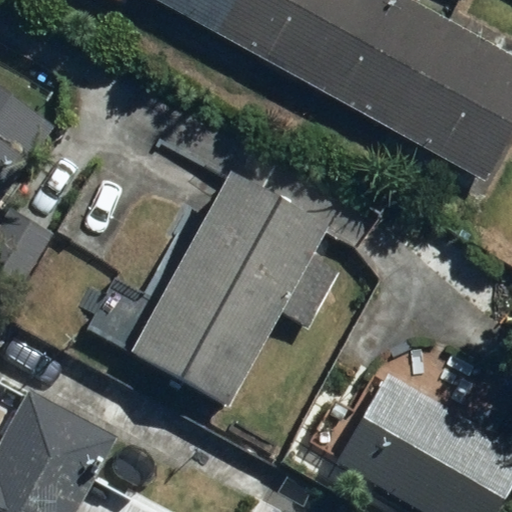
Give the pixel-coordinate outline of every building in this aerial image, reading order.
[(511,64),(389,0),(121,0),(478,187),(511,121),(511,64)] [(0,111),(0,190),(39,144),(0,111)] [(123,365),(221,418),(275,318),(310,337),(340,282),(301,261),(316,234),(222,183),(123,365)] [(48,235),(9,211),(0,224),(0,262),(22,276),(48,235)] [(511,457),(383,384),(329,480),(385,511),(496,511),(511,485),(511,457)] [(0,511),(71,511),(107,444),(20,398),(0,435),(0,511)]
